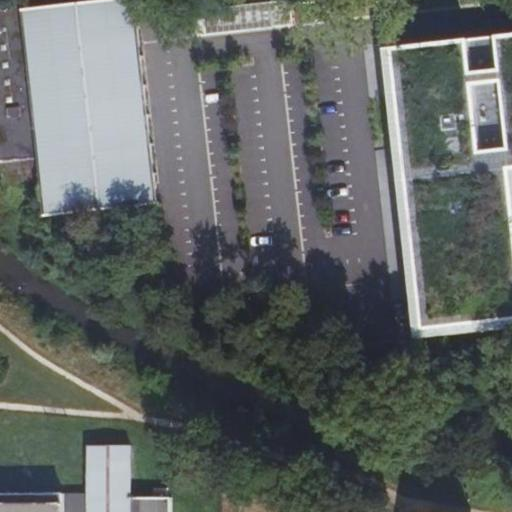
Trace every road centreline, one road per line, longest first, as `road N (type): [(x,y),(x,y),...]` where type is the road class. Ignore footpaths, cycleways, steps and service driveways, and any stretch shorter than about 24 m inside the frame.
road 1 (unknown): [(300,286),(277,40),(178,62),(208,269),(226,284),(263,288)]
road 2 (unknown): [(300,286),(367,269),(379,252),(358,32)]
